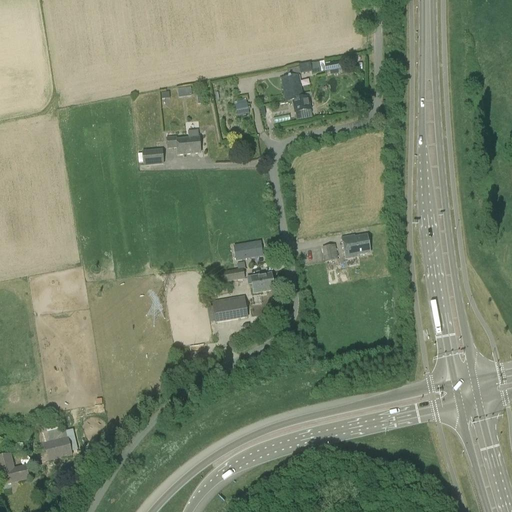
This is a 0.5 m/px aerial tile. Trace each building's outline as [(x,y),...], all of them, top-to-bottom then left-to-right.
[(342,62),(324,66),(325,72),(343,68),(342,62)] [(299,68),(300,75),(312,73),(310,64),(299,66),(299,68)] [(283,84),(286,102),(292,101),(302,99),(302,98),(298,77),(280,80),(281,84),(283,84)] [(190,89),(178,91),(179,99),(191,98),(190,89)] [(357,94),(353,102),(360,105),(364,96),(357,94)] [(309,110),(307,97),(302,98),(302,99),(292,101),(294,113),(309,110)] [(235,105),(237,116),(245,115),(245,117),(249,116),(249,112),(247,103),(241,104),(235,105)] [(188,132),(188,139),(177,140),(177,137),(166,138),(167,149),(177,148),(178,156),(200,154),(198,131),(188,132)] [(164,164),(163,150),(143,151),(144,165),(164,164)] [(345,259),(358,257),(357,255),(370,252),(366,235),(354,237),(354,235),(341,238),(345,259)] [(333,236),(320,238),(325,263),(337,261),(333,236)] [(234,248),(236,262),(262,257),(260,243),(234,248)] [(243,270),(221,273),(223,283),(230,282),(245,279),(243,270)] [(247,278),(248,285),(252,285),(253,294),(274,291),(271,274),(247,278)] [(212,303),(215,325),(248,319),(244,297),(212,303)] [(72,457),(67,439),(45,444),(41,427),(32,430),(37,446),(35,446),(40,465),(72,457)] [(25,468),(13,471),(10,456),(0,458),(0,486),(28,480),(25,468)]
